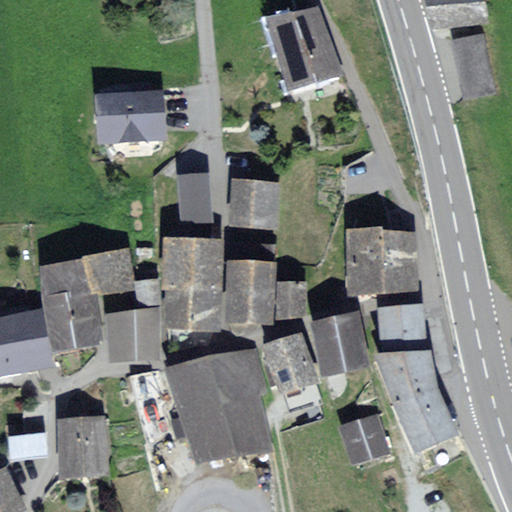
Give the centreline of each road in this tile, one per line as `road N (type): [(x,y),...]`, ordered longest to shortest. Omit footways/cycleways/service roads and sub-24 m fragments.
road 1 (residential): [(317,0),(415,217),(452,380),(502,427)]
road 2 (primary): [(502,427),(396,0)]
road 3 (residential): [(203,0),(224,251),(222,347),(164,363)]
road 4 (residential): [(164,363),(95,372),(63,390),(50,460),(23,511)]
road 5 (residential): [(164,363),(195,492)]
